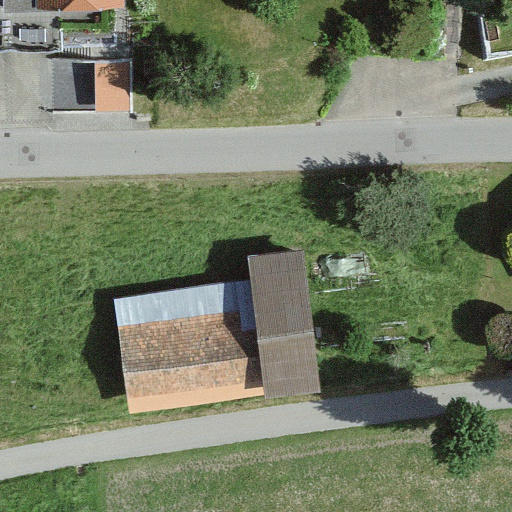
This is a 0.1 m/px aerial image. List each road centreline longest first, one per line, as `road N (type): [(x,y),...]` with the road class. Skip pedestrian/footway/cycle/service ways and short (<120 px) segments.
road 1 (residential): [(511,396),(126,445),(0,472)]
road 2 (unclassified): [(446,142),(0,152)]
